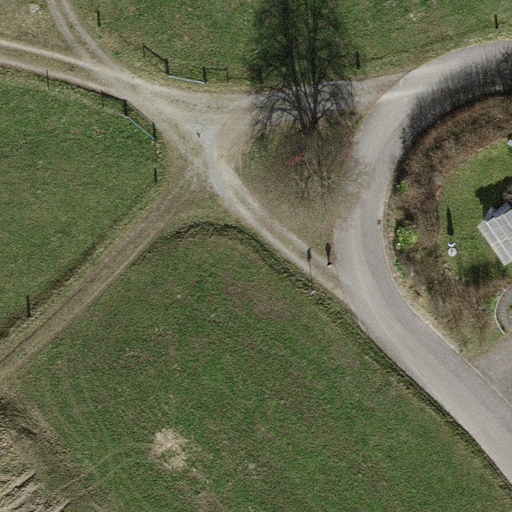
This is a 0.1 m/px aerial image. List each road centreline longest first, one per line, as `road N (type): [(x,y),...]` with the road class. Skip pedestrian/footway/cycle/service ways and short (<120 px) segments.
road 1 (residential): [(511,455),(478,408),(243,202),(172,102),(295,106),(511,63)]
road 2 (track): [(215,163),(0,360)]
road 3 (track): [(60,0),(89,70),(172,102)]
